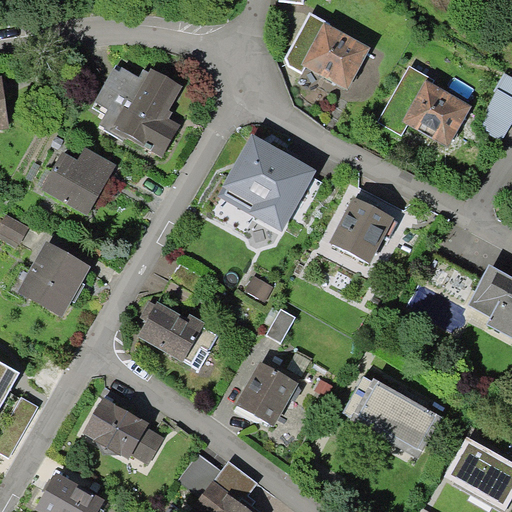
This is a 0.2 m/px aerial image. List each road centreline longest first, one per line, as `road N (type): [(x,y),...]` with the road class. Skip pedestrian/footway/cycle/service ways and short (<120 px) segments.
road 1 (residential): [(94,349),(224,124),(241,75)]
road 2 (residential): [(475,219),(327,142),(241,75)]
road 3 (residential): [(94,349),(311,511)]
road 4 (residential): [(241,75),(163,36),(44,32),(0,42)]
road 5 (residential): [(0,500),(94,349)]
